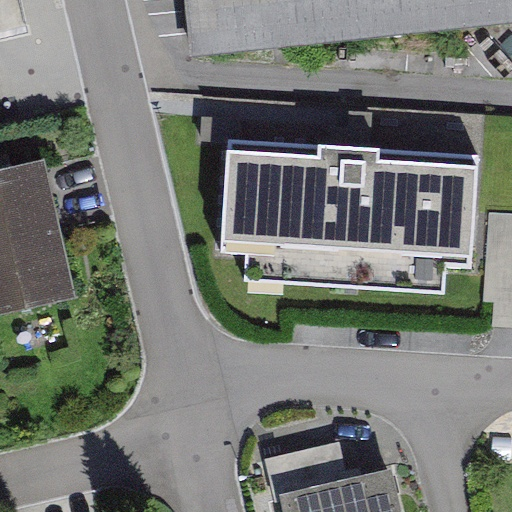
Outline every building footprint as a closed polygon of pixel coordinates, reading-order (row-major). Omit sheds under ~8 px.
[(511,0),(204,0),(207,36),(511,15),(511,0)] [(478,153),(228,137),(221,253),(248,255),(246,281),(446,294),(448,270),(470,272),(478,153)] [(0,292),(74,277),(48,157),(0,166),(0,292)] [(511,213),(490,212),(486,299),(495,299),(494,323),(511,323),(511,213)] [(337,442),(268,458),(276,497),(284,497),(287,511),(402,511),(391,461),(354,469),(343,472),(340,458),(337,442)]
